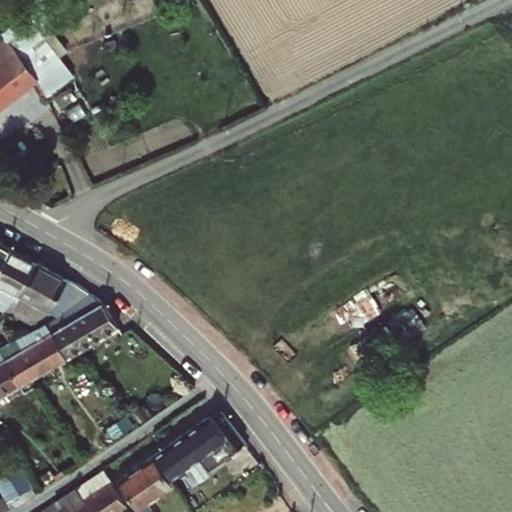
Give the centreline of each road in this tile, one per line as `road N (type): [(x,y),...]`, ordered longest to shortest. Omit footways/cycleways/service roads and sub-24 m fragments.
road 1 (residential): [(41,229),(501,0)]
road 2 (residential): [(41,229),(116,275),(232,382)]
road 3 (residential): [(30,511),(232,382)]
road 4 (residential): [(232,382),(331,511)]
